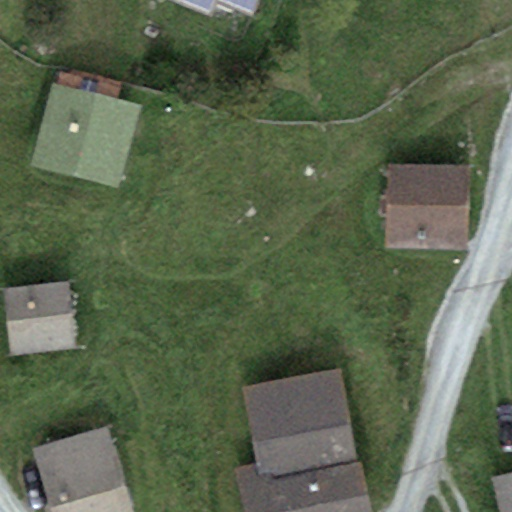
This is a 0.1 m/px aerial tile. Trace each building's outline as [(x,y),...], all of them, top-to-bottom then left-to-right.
[(260,0),(163,0),(211,17),(215,6),(253,20),(260,0)] [(140,108),(50,85),(30,167),(120,190),(140,108)] [(466,167),(388,164),(385,248),(463,251),(466,167)] [(66,282),(2,290),(10,357),(74,349),(66,282)] [(368,511),(337,369),(240,390),(257,465),(235,470),(243,511),(368,511)] [(131,511),(106,429),(33,452),(51,511),(131,511)] [(511,511),(511,474),(492,479),(499,511),(511,511)]
